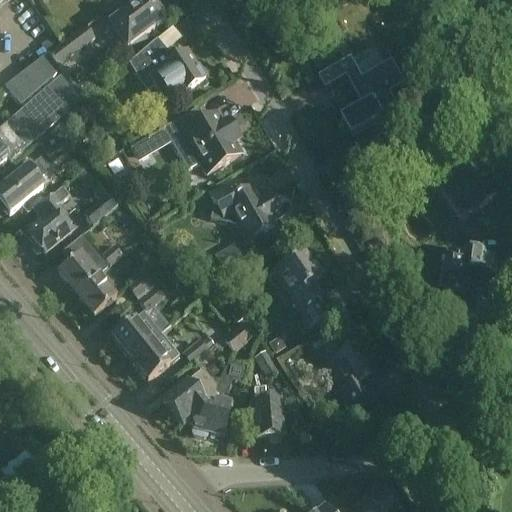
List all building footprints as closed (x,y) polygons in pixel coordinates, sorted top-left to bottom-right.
[(0,0),(0,8),(10,0),(0,0)] [(27,0),(34,10),(48,1),(47,0),(27,0)] [(146,0),(144,0),(108,28),(126,51),(146,43),(144,38),(164,23),(146,0)] [(50,60),(59,71),(94,45),(86,31),(50,60)] [(155,46),(129,68),(139,85),(173,64),(166,54),(163,56),(155,46)] [(173,64),(139,85),(146,95),(154,90),(165,108),(198,87),(205,83),(186,55),(173,64)] [(351,61),(318,79),(325,91),(346,79),(362,109),(341,121),(351,139),(373,127),(383,122),(386,128),(403,118),(390,96),(405,87),(393,64),(362,81),(351,61)] [(56,78),(42,62),(3,91),(19,109),(56,78)] [(0,170),(9,163),(11,166),(80,107),(61,84),(0,135),(0,170)] [(241,159),(234,147),(239,144),(228,126),(223,130),(216,118),(205,125),(197,113),(163,134),(189,176),(201,168),(208,180),(241,159)] [(71,119),(61,127),(77,148),(87,140),(71,119)] [(60,128),(37,147),(48,161),(71,142),(60,128)] [(469,161),(452,173),(479,211),(496,198),(469,161)] [(0,213),(4,218),(6,216),(9,220),(41,193),(37,188),(47,180),(35,166),(0,194),(0,213)] [(98,204),(81,218),(92,230),(120,207),(103,185),(90,195),(98,204)] [(213,212),(210,222),(238,230),(247,245),(275,229),(273,225),(283,219),(270,197),(260,203),(253,191),(242,197),(236,185),(211,199),(217,210),(213,212)] [(40,225),(24,237),(30,246),(29,250),(33,256),(38,256),(41,260),(71,237),(61,225),(52,213),(59,208),(69,201),(62,192),(32,214),(40,225)] [(112,252),(101,261),(110,271),(120,262),(112,252)] [(304,256),(275,274),(292,300),(290,302),(302,321),(297,324),(305,338),(307,337),(329,323),(322,311),(323,310),(328,307),(314,285),(324,279),(315,265),(311,267),(304,256)] [(444,274),(441,297),(444,297),(442,312),(459,314),(459,320),(475,322),(475,323),(488,325),(495,261),(465,258),(465,260),(448,259),(447,274),(444,274)] [(69,267),(56,278),(75,300),(97,282),(106,274),(99,265),(90,272),(79,259),(69,267)] [(137,303),(155,289),(145,276),(127,291),(137,303)] [(97,282),(75,300),(92,322),(115,303),(97,282)] [(164,301),(155,289),(137,303),(146,315),(164,301)] [(110,344),(128,365),(161,338),(170,331),(153,311),(145,318),(142,315),(132,324),(133,325),(110,344)] [(241,311),(232,319),(236,325),(246,318),(241,311)] [(236,333),(222,343),(233,357),(247,347),(256,339),(246,325),(236,333)] [(319,337),(306,345),(312,354),(324,346),(319,337)] [(161,338),(128,365),(146,387),(168,369),(179,360),(161,338)] [(278,341),(269,347),(275,357),(285,351),(278,341)] [(199,343),(181,357),(190,369),(208,354),(199,343)] [(357,346),(329,364),(346,390),(336,396),(350,418),(375,402),(365,386),(378,378),(357,346)] [(265,354),(253,361),(267,383),(278,376),(265,354)] [(212,366),(206,370),(212,378),(218,373),(212,366)] [(211,406),(187,426),(194,434),(193,436),(204,439),(204,436),(222,441),(230,410),(231,405),(226,404),(234,370),(227,368),(215,391),(211,406)] [(181,431),(187,426),(211,406),(215,391),(214,391),(202,376),(188,388),(186,386),(161,406),(181,431)] [(254,407),(251,407),(252,422),(255,421),(257,442),(267,441),(267,442),(268,444),(269,445),(270,446),(271,447),(272,447),(274,447),(275,447),(277,447),(278,446),(279,445),(280,444),(281,443),(281,441),(281,440),(282,440),(279,404),(266,405),(265,394),(253,395),(254,407)] [(339,429),(325,439),(333,451),(347,440),(339,429)] [(32,451),(2,474),(11,486),(41,462),(32,451)] [(414,511),(400,494),(390,503),(379,490),(352,511),(414,511)]
